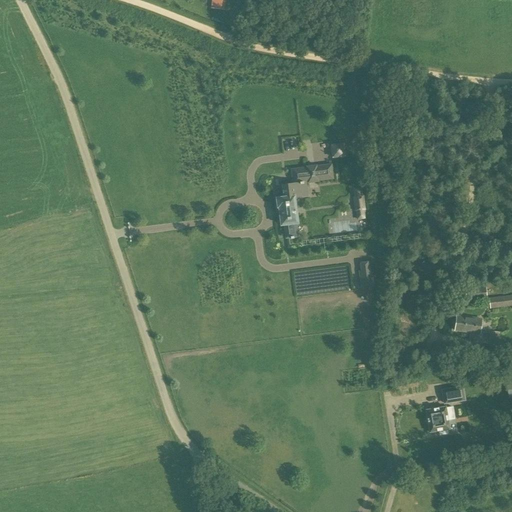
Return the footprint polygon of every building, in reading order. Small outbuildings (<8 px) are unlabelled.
[(210,0),(209,8),(224,11),(225,0),(210,0)] [(333,178),(331,164),(290,169),(292,183),(281,184),(283,197),(276,198),(277,207),(279,207),(281,225),(285,225),(286,237),(297,236),(295,223),(297,223),(294,197),(299,196),(298,183),(333,178)] [(361,187),(353,188),(352,188),(354,197),(352,197),(354,212),(355,211),(357,220),(366,219),(364,210),(365,210),(364,195),(362,196),(361,187)] [(233,230),(234,249),(248,248),(247,229),(233,230)] [(361,271),(358,271),(360,286),(374,285),(372,270),(370,270),(369,262),(360,263),(361,271)] [(466,300),(486,298),(485,288),(465,289),(466,300)] [(490,309),(511,306),(511,296),(489,299),(490,309)] [(496,346),(497,334),(480,332),(482,319),(457,315),(455,330),(474,333),(473,343),(496,346)] [(464,383),(442,387),(445,401),(467,398),(464,383)] [(425,410),(429,434),(439,432),(439,436),(448,434),(448,431),(449,430),(448,421),(455,420),(453,406),(446,408),(446,407),(425,410)]
